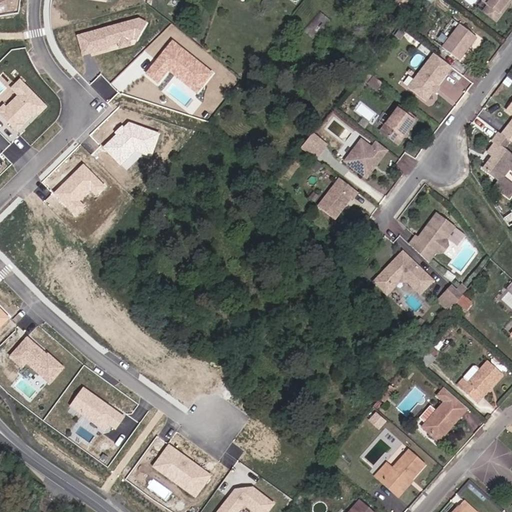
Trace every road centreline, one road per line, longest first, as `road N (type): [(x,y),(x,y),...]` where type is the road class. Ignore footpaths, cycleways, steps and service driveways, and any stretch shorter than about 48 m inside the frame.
road 1 (residential): [(0,271),(202,436)]
road 2 (residential): [(0,196),(77,122),(78,96),(40,41),(35,0)]
road 3 (residential): [(389,212),(511,56)]
road 4 (tertiary): [(0,425),(112,511)]
